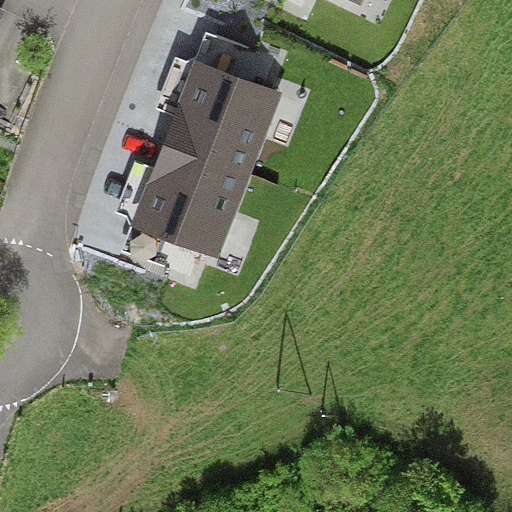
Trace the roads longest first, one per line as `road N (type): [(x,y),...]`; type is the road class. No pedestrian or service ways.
road 1 (residential): [(20,275),(113,0)]
road 2 (residential): [(0,389),(41,372),(58,338),(50,300),(20,275)]
